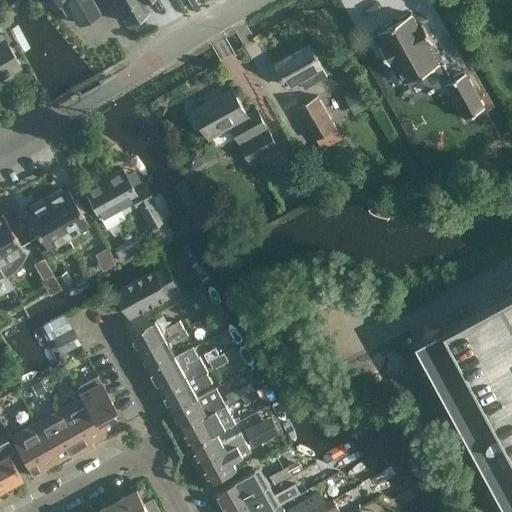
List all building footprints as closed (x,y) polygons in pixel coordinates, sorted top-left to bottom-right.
[(56,0),(58,2),(60,0),(67,12),(72,9),(80,22),(99,11),(92,0),(56,0)] [(112,0),(126,22),(129,21),(130,22),(144,14),(143,12),(146,10),(140,0),(112,0)] [(438,63),(427,43),(432,41),(433,40),(424,24),(418,27),(411,14),(412,14),(411,13),(408,14),(407,13),(397,19),(397,20),(393,23),(392,22),(381,27),(382,29),(379,30),(379,31),(380,31),(387,44),(381,47),(390,63),(396,60),(406,80),(407,81),(439,64),(438,63)] [(0,78),(20,67),(0,32),(0,78)] [(305,88),(327,75),(309,44),(276,63),(289,86),(300,80),(305,88)] [(483,107),(465,74),(466,74),(465,73),(447,82),(447,84),(448,83),(465,116),(465,117),(465,118),(484,108),(483,107)] [(361,85),(344,95),(355,114),(372,105),(361,85)] [(203,127),(210,139),(231,127),(252,164),(279,149),(256,108),(247,114),(232,88),(193,109),(194,110),(191,112),(190,116),(197,127),(200,128),(203,127)] [(314,140),(336,127),(318,95),(296,108),(314,140)] [(289,139),(280,115),(271,118),(281,142),(289,139)] [(196,150),(183,157),(190,170),(203,163),(196,150)] [(121,169),(103,179),(119,207),(132,200),(136,208),(137,207),(149,228),(164,219),(152,198),(145,185),(134,191),(121,169)] [(103,179),(84,189),(100,217),(105,227),(124,217),(122,213),(121,212),(120,210),(119,207),(103,179)] [(62,192),(60,188),(45,197),(73,245),(90,234),(84,225),(88,223),(81,211),(82,210),(76,200),(75,201),(67,188),(66,189),(62,192)] [(73,245),(45,197),(29,206),(31,209),(27,212),(26,212),(33,225),(32,226),(38,236),(39,235),(47,247),(50,245),(56,255),(73,245)] [(0,268),(5,276),(8,274),(11,272),(14,269),(16,267),(18,265),(20,262),(21,260),(23,257),(25,253),(26,250),(23,248),(2,213),(1,214),(0,214),(0,268)] [(134,235),(113,246),(121,261),(142,249),(134,235)] [(106,247),(97,253),(106,268),(115,262),(106,247)] [(157,269),(117,290),(118,291),(121,297),(119,301),(124,309),(127,308),(130,314),(131,314),(131,315),(170,294),(170,293),(180,287),(168,265),(157,270),(157,269)] [(65,270),(54,276),(61,288),(63,292),(74,286),(65,270)] [(51,271),(38,279),(47,295),(60,287),(51,271)] [(185,314),(207,302),(200,289),(178,301),(185,314)] [(511,511),(511,289),(417,342),(509,511),(511,511)] [(212,310),(198,318),(205,329),(219,322),(212,310)] [(139,352),(167,337),(184,328),(180,320),(163,329),(158,319),(129,333),(139,352)] [(60,349),(77,340),(71,328),(54,337),(60,349)] [(149,370),(177,354),(172,345),(189,336),(184,328),(167,337),(139,352),(149,370)] [(159,388),(187,373),(204,363),(200,356),(199,356),(193,345),(177,354),(149,370),(159,388)] [(216,346),(204,352),(208,361),(220,354),(216,346)] [(224,353),(209,361),(214,369),(228,361),(224,353)] [(171,411),(199,395),(197,391),(213,382),(207,371),(208,371),(204,363),(187,373),(159,388),(171,411)] [(63,365),(55,369),(59,378),(68,373),(63,365)] [(96,375),(76,386),(81,394),(80,394),(82,398),(102,432),(118,424),(109,409),(114,407),(101,383),(96,375)] [(39,379),(30,385),(36,396),(46,390),(39,379)] [(216,386),(199,395),(171,411),(180,427),(208,412),(225,402),(216,386)] [(237,388),(226,394),(230,402),(241,396),(237,388)] [(255,389),(242,397),(246,404),(260,397),(260,396),(256,389),(255,389)] [(85,442),(102,432),(82,398),(59,411),(81,450),(88,446),(85,442)] [(225,402),(208,412),(180,427),(190,446),(218,430),(235,421),(225,402)] [(75,453),(81,450),(59,411),(36,424),(55,459),(73,449),(75,453)] [(258,423),(246,430),(250,438),(262,431),(258,423)] [(38,468),(55,459),(36,424),(12,438),(34,477),(41,473),(38,468)] [(218,430),(190,446),(201,465),(246,441),(242,432),(224,442),(218,430)] [(262,431),(250,438),(254,445),(267,439),(262,431)] [(0,488),(1,490),(22,478),(8,454),(14,451),(7,439),(0,443),(0,488)] [(238,468),(234,460),(243,455),(242,454),(251,449),(246,441),(201,465),(211,483),(238,468)] [(287,465),(270,475),(270,476),(276,485),(289,476),(293,475),(288,466),(287,465)] [(242,477),(215,491),(226,511),(271,486),(266,477),(260,467),(255,470),(242,477)] [(271,486),(226,511),(264,511),(281,503),(300,492),(295,482),(279,491),(275,493),(271,486)] [(117,500),(124,511),(160,511),(161,511),(160,511),(157,511),(151,500),(145,503),(138,489),(117,500)] [(290,511),(306,511),(326,501),(320,491),(288,508),(290,511)] [(326,501),(306,511),(338,511),(340,511),(333,497),(326,501)] [(97,511),(124,511),(117,500),(97,511)] [(286,511),(281,503),(264,511),(286,511)]
